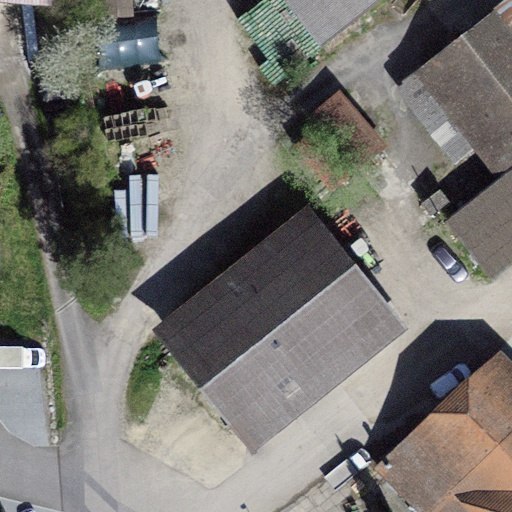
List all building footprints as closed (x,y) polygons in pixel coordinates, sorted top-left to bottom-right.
[(278,0),(320,55),(392,0),(278,0)] [(511,2),(414,78),(494,181),(511,167),(511,2)] [(511,167),(494,181),(443,220),(497,289),(511,277),(511,167)] [(247,409),(371,312),(314,241),(190,338),(247,409)] [(511,511),(511,360),(505,353),(383,467),(424,511),(511,511)]
